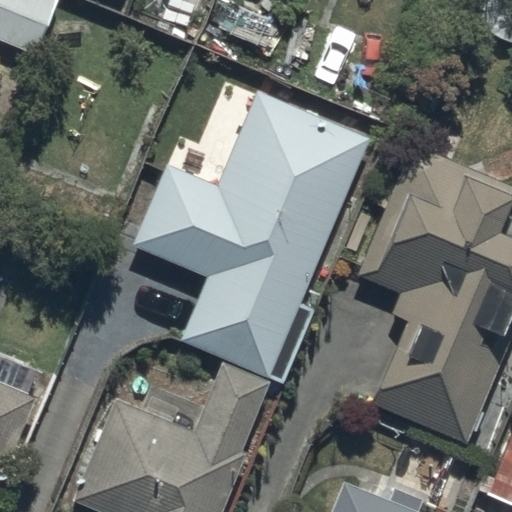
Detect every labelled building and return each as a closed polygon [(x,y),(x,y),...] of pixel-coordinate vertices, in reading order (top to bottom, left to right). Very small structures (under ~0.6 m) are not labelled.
[(57,0),(0,0),(0,40),(34,55),(57,0)] [(206,279),(179,343),(282,387),(314,312),(300,306),(370,141),(256,93),(216,187),(166,166),(163,173),(132,247),(206,279)] [(511,337),(511,186),(411,144),(355,277),(399,295),(390,316),(406,323),(371,406),(466,446),(511,337)] [(115,395),(71,503),(93,511),(223,511),(247,455),(242,453),(270,384),(218,363),(192,427),(115,395)] [(0,484),(35,400),(0,385),(0,484)] [(511,432),(485,496),(511,506),(511,432)] [(411,511),(341,484),(329,511),(411,511)]
